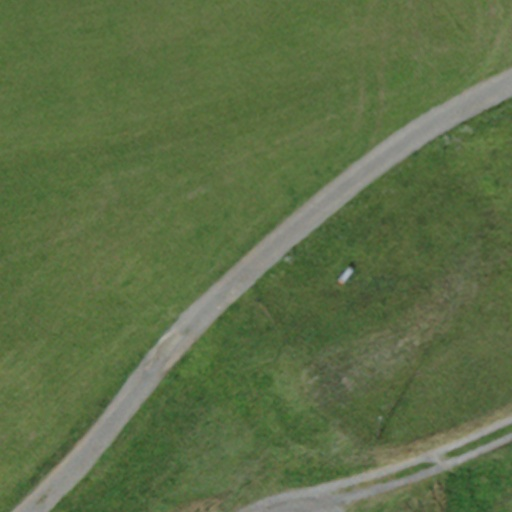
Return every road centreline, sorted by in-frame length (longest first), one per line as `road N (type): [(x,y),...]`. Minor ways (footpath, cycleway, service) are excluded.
road 1 (track): [(28,511),(285,238),(409,142),(511,84)]
road 2 (track): [(315,498),(511,426)]
